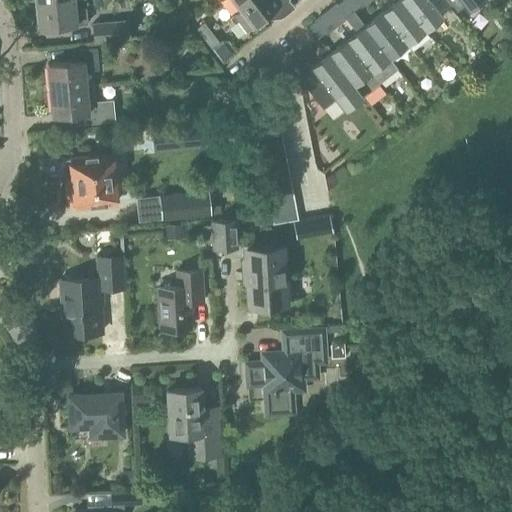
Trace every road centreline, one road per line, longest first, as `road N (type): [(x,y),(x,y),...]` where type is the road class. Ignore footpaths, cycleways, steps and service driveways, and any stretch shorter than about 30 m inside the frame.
road 1 (residential): [(28,366),(232,354)]
road 2 (residential): [(0,174),(14,133),(0,12)]
road 3 (unclassified): [(38,511),(28,366)]
